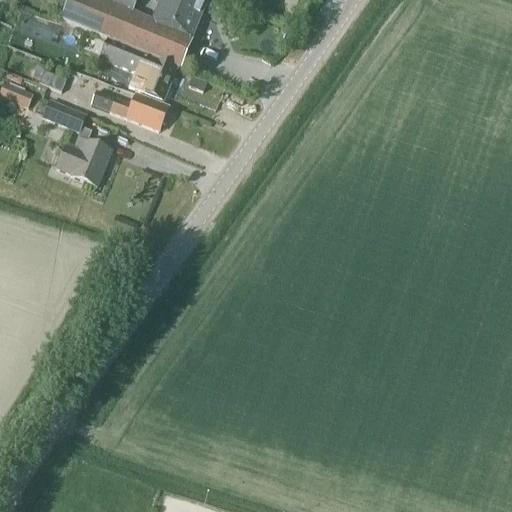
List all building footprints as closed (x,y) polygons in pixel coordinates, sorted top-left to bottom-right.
[(190,43),(207,0),(160,0),(150,23),(130,15),(135,0),(70,0),(61,24),(180,71),(191,44),(190,43)] [(162,104),(174,70),(106,43),(98,63),(132,76),(126,90),(162,104)] [(45,46),(40,58),(72,71),(77,58),(45,46)] [(0,92),(0,101),(27,112),(32,98),(3,86),(0,92)] [(157,134),(166,110),(133,97),(129,108),(95,95),(89,109),(157,134)] [(77,137),(83,120),(47,105),(40,122),(77,137)] [(109,156),(76,143),(72,153),(64,149),(54,174),(95,191),(109,156)]
